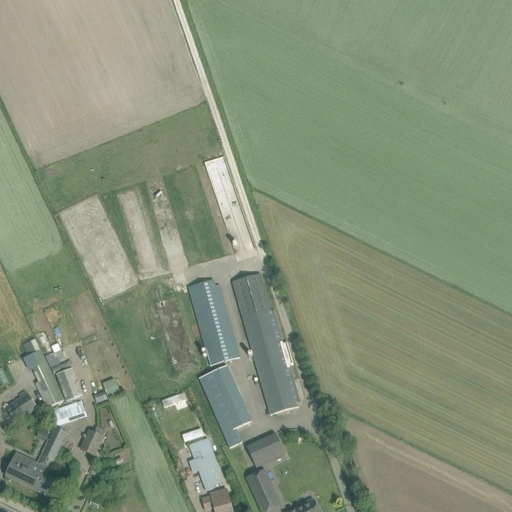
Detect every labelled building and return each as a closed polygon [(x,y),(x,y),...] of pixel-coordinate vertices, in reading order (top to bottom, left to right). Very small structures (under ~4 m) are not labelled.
[(261,275),(233,283),(271,415),(299,407),(298,404),(301,403),(290,367),(294,366),(287,343),(284,344),(274,310),(271,311),(261,275)] [(215,282),(183,291),(204,368),(239,358),(221,291),(217,292),(215,282)] [(50,355),(46,357),(51,368),(56,366),(50,355)] [(33,370),(39,382),(36,384),(47,409),(65,401),(47,363),(33,370)] [(69,369),(67,363),(52,369),(54,375),(69,369)] [(67,402),(83,396),(73,370),(57,376),(67,402)] [(115,381),(103,385),(108,399),(120,394),(115,381)] [(37,407),(29,395),(7,409),(15,421),(37,407)] [(51,412),(56,427),(87,417),(82,402),(51,412)] [(246,407),(217,420),(224,435),(233,432),(237,430),(249,425),(245,417),(249,415),(246,407)] [(90,432),(82,450),(94,456),(103,438),(99,436),(102,431),(97,428),(94,434),(90,432)] [(44,479),(37,491),(54,500),(62,483),(47,476),(61,447),(59,446),(65,434),(55,429),(49,442),(38,464),(45,468),(40,477),(44,479)] [(40,429),(37,438),(46,441),(49,432),(40,429)] [(276,434),(247,447),(256,465),(284,453),(276,434)] [(195,461),(190,463),(193,473),(199,471),(200,475),(206,489),(207,492),(214,489),(216,489),(215,486),(224,483),(218,467),(214,455),(209,440),(201,442),(190,447),(195,461)] [(6,476),(37,491),(44,479),(40,477),(45,468),(38,464),(16,454),(6,476)] [(265,470),(247,478),(258,505),(259,505),(259,504),(262,503),(272,499),(265,483),(270,481),(268,476),(265,470)] [(211,496),(203,499),(203,502),(206,511),(215,509),(216,511),(232,511),(231,506),(227,490),(219,493),(210,495),(211,496)] [(289,511),(321,511),(316,500),(289,511)]
